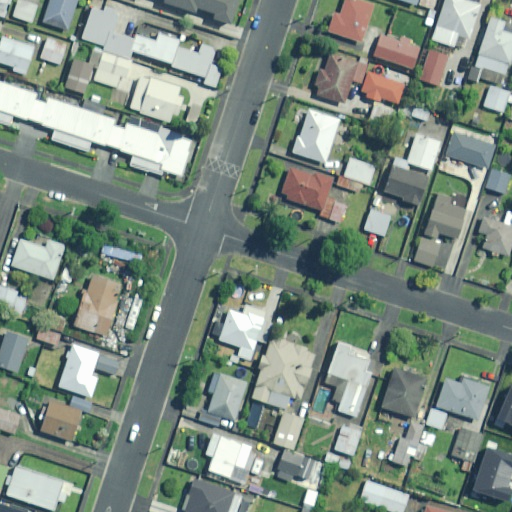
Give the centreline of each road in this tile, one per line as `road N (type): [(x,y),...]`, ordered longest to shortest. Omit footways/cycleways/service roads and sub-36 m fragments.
road 1 (residential): [(204,228),(511,328)]
road 2 (residential): [(204,228),(111,511)]
road 3 (residential): [(278,0),(204,228)]
road 4 (residential): [(0,162),(204,228)]
